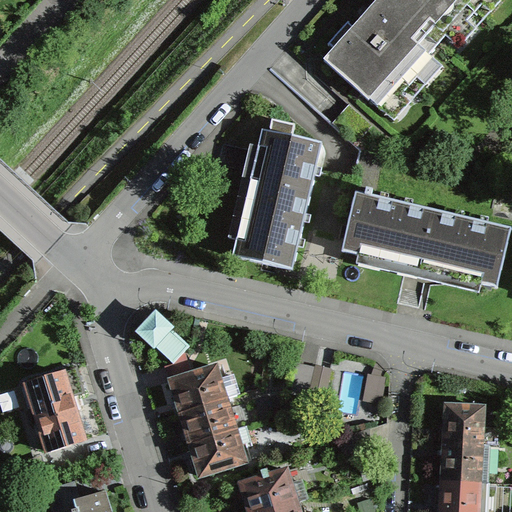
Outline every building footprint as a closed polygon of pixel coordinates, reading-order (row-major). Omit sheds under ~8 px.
[(429,54),(437,44),(387,0),(377,0),(371,8),(353,28),(349,24),(349,23),(348,22),(328,45),(329,46),(330,45),(334,49),(324,61),(369,100),(371,98),(385,111),(393,102),(394,103),(433,58),(429,54)] [(387,0),(437,44),(446,35),(450,39),(485,0),(387,0)] [(292,270),(322,144),(292,137),(294,126),(272,120),(270,132),(263,131),(233,256),(292,270)] [(373,190),(366,189),(365,194),(356,192),(342,251),(497,287),(511,228),(371,196),(373,190)] [(171,327),(174,324),(154,306),(134,329),(141,335),(153,347),(154,345),(170,360),(173,362),(189,344),(171,327)] [(291,393),(307,397),(308,395),(314,367),(298,363),(291,393)] [(331,369),(315,365),(314,367),(308,395),(324,398),(331,369)] [(180,412),(226,398),(216,366),(170,380),(180,412)] [(26,381),(12,385),(19,405),(32,401),(47,451),(84,440),(75,410),(82,408),(77,394),(83,392),(76,368),(27,384),(26,381)] [(190,444),(236,429),(226,398),(180,412),(190,444)] [(446,405),(444,443),(482,445),(484,407),(446,405)] [(370,428),(336,438),(341,455),(369,447),(370,428)] [(200,476),(246,462),(236,429),(190,444),(200,476)] [(444,443),(442,481),(479,483),(480,483),(482,445),(444,443)] [(249,511),(263,511),(296,502),(287,470),(241,484),(249,511)] [(477,511),(479,483),(442,481),(440,511),(477,511)] [(75,482),(47,490),(53,511),(110,511),(113,511),(106,491),(81,499),(75,482)] [(299,511),(296,502),(263,511),(299,511)]
